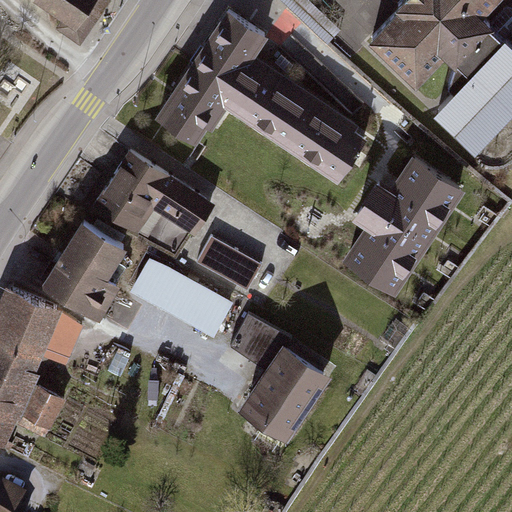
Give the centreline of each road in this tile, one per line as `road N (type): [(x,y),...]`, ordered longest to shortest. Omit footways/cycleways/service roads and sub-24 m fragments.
road 1 (tertiary): [(0,234),(157,0)]
road 2 (unknown): [(0,258),(95,320),(224,384)]
road 3 (track): [(310,511),(419,362)]
